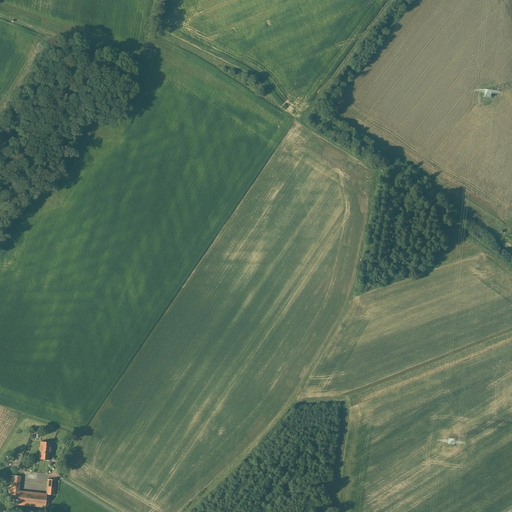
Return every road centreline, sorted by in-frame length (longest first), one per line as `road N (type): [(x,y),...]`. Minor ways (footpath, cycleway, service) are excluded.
road 1 (track): [(187,511),(291,401),(349,301)]
road 2 (track): [(333,511),(346,404),(291,401)]
road 3 (track): [(393,0),(313,113)]
road 4 (track): [(0,15),(126,66)]
